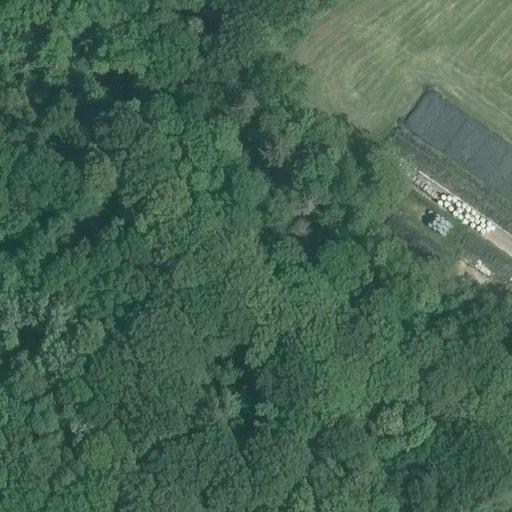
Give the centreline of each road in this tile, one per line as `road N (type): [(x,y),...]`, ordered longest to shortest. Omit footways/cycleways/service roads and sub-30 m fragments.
road 1 (unclassified): [(511,481),(449,409),(423,440),(311,417),(224,365),(126,209),(70,140),(0,94)]
road 2 (track): [(449,409),(511,306)]
